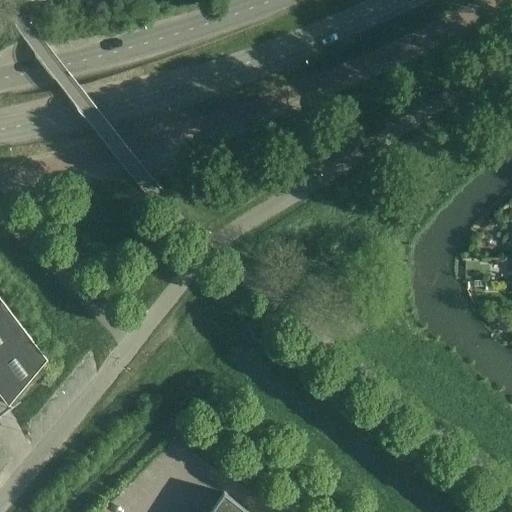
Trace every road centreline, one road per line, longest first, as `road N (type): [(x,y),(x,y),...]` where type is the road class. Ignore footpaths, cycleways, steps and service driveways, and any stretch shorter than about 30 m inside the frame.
road 1 (tertiary): [(0,125),(233,66),(397,0)]
road 2 (tertiary): [(266,0),(170,37),(0,80)]
